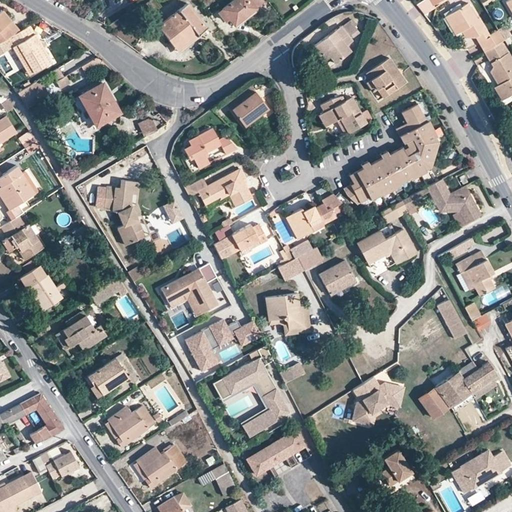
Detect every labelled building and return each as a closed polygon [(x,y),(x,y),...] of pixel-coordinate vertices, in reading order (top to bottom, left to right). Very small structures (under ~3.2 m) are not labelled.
[(231,0),(217,11),(224,21),(228,18),(233,25),(264,0),(231,0)] [(428,0),(423,0),(415,5),(421,13),(432,6),(428,0)] [(157,24),(177,49),(205,26),(186,2),(157,24)] [(473,37),(482,51),(499,41),(503,39),(497,30),(496,29),(487,34),(476,16),(474,17),(466,3),(448,13),(459,31),(463,37),(473,37)] [(0,41),(12,34),(3,23),(8,19),(0,9),(0,41)] [(443,16),(453,34),(459,31),(448,13),(443,16)] [(3,23),(12,34),(19,30),(9,18),(8,19),(3,23)] [(19,30),(24,38),(33,33),(29,24),(19,30)] [(330,56),(335,62),(351,50),(346,44),(352,40),(341,26),(313,47),(319,55),(326,50),(330,56)] [(497,30),(503,39),(504,38),(508,36),(508,35),(503,27),(497,30)] [(12,46),(28,74),(50,61),(33,33),(24,38),(19,30),(12,34),(0,41),(0,47),(0,49),(2,52),(12,46)] [(499,83),(506,96),(511,92),(511,62),(499,41),(482,51),(491,66),(488,72),(494,82),(497,80),(499,83)] [(319,55),(323,61),(330,56),(326,50),(319,55)] [(80,66),(83,71),(99,61),(96,56),(80,66)] [(377,88),(383,97),(406,82),(401,75),(398,76),(395,71),(398,70),(389,57),(367,72),(371,79),(377,88)] [(23,100),(27,107),(48,94),(43,87),(53,81),(61,76),(57,68),(16,92),(23,100)] [(366,82),(373,91),(377,88),(371,79),(366,82)] [(78,95),(91,119),(103,112),(106,117),(117,111),(100,81),(78,95)] [(492,87),(500,100),(506,96),(499,83),(492,87)] [(231,109),(243,125),(260,114),(267,108),(255,91),(231,109)] [(323,111),(329,122),(337,118),(340,116),(348,131),(367,121),(352,95),(345,98),(343,94),(331,96),(321,102),(325,109),(323,111)] [(13,109),(7,100),(0,105),(6,114),(13,109)] [(424,120),(416,104),(399,113),(405,123),(394,129),(401,143),(409,138),(415,150),(404,155),(400,147),(386,154),(390,163),(386,165),(381,157),(366,165),(371,173),(366,176),(361,168),(347,175),(351,182),(342,188),(345,194),(356,204),(368,197),(369,198),(375,195),(374,194),(379,191),(384,189),(384,190),(389,188),(393,185),(393,184),(398,181),(403,178),(404,180),(409,177),(414,174),(413,173),(418,170),(422,168),(423,170),(429,166),(431,161),(429,160),(434,147),(436,147),(437,142),(433,135),(431,136),(428,130),(425,125),(427,124),(424,120)] [(319,113),(325,124),(329,122),(323,111),(319,113)] [(91,119),(94,124),(106,117),(103,112),(91,119)] [(243,125),(247,132),(264,120),(260,114),(243,125)] [(0,140),(14,131),(4,115),(0,117),(0,140)] [(145,135),(145,134),(158,129),(158,128),(153,116),(139,122),(145,135)] [(337,118),(345,133),(348,131),(340,116),(337,118)] [(193,157),(198,167),(208,162),(204,153),(220,144),(225,153),(232,150),(224,135),(217,138),(211,127),(188,139),(190,143),(183,147),(189,159),(193,157)] [(21,144),(24,147),(34,140),(32,137),(21,144)] [(400,147),(404,155),(415,150),(409,138),(401,143),(399,144),(400,147)] [(24,147),(27,153),(38,146),(34,140),(24,147)] [(210,163),(224,158),(221,149),(207,155),(210,163)] [(381,157),(386,165),(390,163),(386,154),(384,151),(380,153),(381,157)] [(361,168),(366,176),(371,173),(366,165),(364,162),(359,164),(361,168)] [(3,197),(9,207),(32,192),(35,190),(22,170),(19,172),(15,165),(1,174),(0,174),(0,188),(5,195),(3,197)] [(184,188),(188,196),(195,192),(203,205),(217,197),(218,199),(227,195),(234,207),(250,198),(240,180),(243,179),(239,169),(206,186),(202,178),(184,188)] [(409,177),(409,179),(420,174),(418,170),(413,173),(414,174),(409,177)] [(400,199),(406,211),(421,203),(417,196),(428,190),(438,207),(457,207),(459,210),(465,222),(475,216),(471,208),(475,207),(464,186),(463,184),(460,186),(447,192),(440,178),(400,199)] [(131,193),(132,181),(120,180),(119,188),(105,186),(105,187),(96,186),(94,206),(103,207),(102,209),(116,211),(122,225),(117,227),(124,245),(136,239),(133,232),(139,229),(134,217),(129,206),(123,209),(121,206),(130,201),(131,193)] [(389,188),(390,189),(400,184),(398,181),(393,184),(393,185),(389,188)] [(0,197),(7,208),(9,207),(3,197),(5,195),(0,188),(0,197)] [(369,198),(370,200),(380,194),(379,191),(374,194),(375,195),(369,198)] [(341,202),(331,194),(321,200),(322,202),(326,208),(329,207),(330,208),(341,202)] [(203,205),(206,212),(226,201),(230,209),(234,207),(227,195),(218,199),(217,197),(203,205)] [(379,210),(386,222),(406,211),(400,199),(379,210)] [(171,222),(182,216),(173,200),(163,205),(171,222)] [(289,213),(302,235),(323,224),(322,223),(334,217),(330,208),(329,207),(326,208),(322,202),(313,208),(303,213),(302,210),(300,207),(289,213)] [(129,206),(134,217),(140,215),(135,204),(129,206)] [(156,233),(171,226),(162,207),(148,214),(156,233)] [(285,216),(296,238),(302,235),(289,213),(285,216)] [(17,250),(23,258),(41,246),(26,223),(23,225),(17,214),(0,225),(0,227),(6,236),(1,240),(7,250),(14,246),(17,244),(20,248),(17,250)] [(71,233),(76,239),(89,231),(85,224),(71,233)] [(232,234),(227,225),(208,236),(209,238),(212,245),(232,234)] [(232,234),(212,245),(220,259),(248,245),(257,240),(260,244),(267,240),(260,227),(253,231),(251,227),(250,225),(232,234)] [(356,242),(367,261),(388,250),(393,260),(412,250),(400,227),(381,238),(377,230),(356,242)] [(248,245),(250,249),(260,244),(257,240),(248,245)] [(282,248),(288,259),(296,255),(311,247),(307,240),(290,249),(288,245),(282,248)] [(472,240),(449,250),(453,259),(476,249),(472,240)] [(311,247),(296,255),(303,268),(322,258),(315,245),(311,247)] [(454,263),(459,272),(465,269),(473,285),(478,294),(492,287),(486,275),(491,273),(479,250),(454,263)] [(303,268),(296,255),(288,259),(276,266),(283,279),(303,268)] [(372,278),(394,266),(389,257),(367,268),(372,278)] [(319,273),(328,290),(344,282),(345,285),(353,281),(343,261),(319,273)] [(159,288),(167,302),(187,291),(199,312),(216,303),(204,281),(214,276),(207,262),(197,268),(198,271),(191,275),(189,272),(159,288)] [(26,286),(41,308),(55,300),(56,302),(69,293),(60,281),(53,286),(45,273),(43,274),(37,265),(19,277),(25,287),(26,286)] [(126,271),(132,281),(141,276),(135,266),(126,271)] [(455,274),(463,290),(473,285),(465,269),(459,272),(455,274)] [(89,294),(95,302),(122,285),(116,276),(89,294)] [(344,282),(328,290),(329,293),(345,285),(344,282)] [(167,302),(169,307),(185,298),(194,315),(199,312),(187,291),(167,302)] [(264,297),(267,319),(277,318),(281,317),(284,319),(285,323),(286,329),(303,326),(300,309),(297,309),(297,305),(295,292),(264,297)] [(466,330),(448,297),(436,303),(454,337),(466,330)] [(463,306),(469,320),(470,319),(477,315),(471,302),(463,306)] [(281,324),(282,334),(309,330),(305,304),(297,305),(297,309),(300,309),(303,326),(286,329),(285,323),(281,324)] [(59,332),(67,346),(79,338),(85,347),(104,335),(97,325),(91,328),(81,311),(63,323),(66,327),(59,332)] [(245,341),(258,335),(251,319),(235,327),(232,321),(225,325),(221,318),(199,329),(199,330),(183,339),(198,369),(222,357),(216,344),(237,333),(236,331),(240,329),(245,341)] [(503,321),(511,338),(511,327),(507,319),(503,321)] [(53,335),(62,349),(67,346),(59,332),(53,335)] [(75,341),(81,349),(85,347),(79,338),(75,341)] [(260,357),(213,383),(221,398),(252,381),(266,407),(240,421),(248,437),(290,414),(264,367),(273,362),(264,344),(256,349),(260,357)] [(93,383),(100,393),(126,376),(114,357),(86,375),(91,384),(93,383)] [(0,378),(0,379),(8,374),(0,360),(0,359),(0,378)] [(454,372),(469,391),(470,391),(475,398),(494,385),(492,381),(498,378),(487,361),(476,368),(470,361),(454,372)] [(303,372),(298,362),(279,372),(284,382),(303,372)] [(448,406),(469,391),(454,372),(434,387),(448,406)] [(82,377),(94,396),(100,393),(93,383),(91,384),(86,375),(82,377)] [(372,377),(352,390),(359,400),(355,403),(352,421),(368,424),(370,413),(386,403),(393,398),(396,384),(383,382),(382,385),(379,387),(378,385),(372,377)] [(393,398),(386,403),(399,406),(402,386),(396,384),(393,398)] [(417,398),(431,417),(448,406),(434,387),(417,398)] [(38,391),(18,402),(24,413),(35,407),(45,424),(35,430),(41,438),(62,427),(38,391)] [(469,391),(448,406),(451,412),(471,397),(469,391)] [(0,411),(0,418),(3,424),(24,413),(18,402),(0,411)] [(115,437),(121,445),(153,422),(141,405),(130,412),(125,406),(107,419),(107,420),(118,435),(115,437)] [(413,417),(408,409),(401,413),(406,421),(413,417)] [(167,421),(170,426),(187,415),(184,410),(167,421)] [(103,423),(113,438),(115,437),(118,435),(107,420),(103,423)] [(289,452),(302,444),(293,429),(245,458),(254,474),(267,466),(273,476),(276,474),(270,464),(283,456),(289,466),(296,462),(289,452)] [(28,433),(34,442),(41,438),(35,430),(28,433)] [(143,479),(149,486),(185,461),(172,444),(158,453),(154,447),(135,460),(146,476),(143,479)] [(411,472),(398,449),(383,457),(389,466),(380,471),(388,485),(411,472)] [(463,471),(472,486),(481,481),(479,478),(488,472),(490,475),(510,464),(502,451),(490,457),(486,449),(455,467),(458,473),(463,471)] [(68,450),(51,459),(51,460),(43,465),(46,469),(51,478),(59,473),(59,475),(76,466),(68,450)] [(31,459),(38,473),(46,469),(43,465),(38,455),(31,459)] [(131,463),(142,479),(143,479),(146,476),(135,460),(131,463)] [(217,493),(225,506),(228,504),(239,498),(222,464),(196,478),(201,484),(213,478),(220,492),(217,493)] [(472,486),(463,471),(458,473),(455,467),(450,470),(463,491),(472,486)] [(0,506),(1,506),(3,509),(13,503),(39,490),(29,471),(0,486),(0,506)] [(479,478),(481,481),(490,475),(488,472),(479,478)] [(156,506),(159,511),(181,511),(180,509),(188,504),(181,493),(172,496),(156,506)] [(245,511),(246,511),(239,498),(224,506),(226,511),(245,511)] [(406,511),(410,511),(417,508),(413,500),(403,505),(406,511)] [(0,506),(0,511),(7,511),(16,508),(13,503),(3,509),(1,506),(0,506)]
